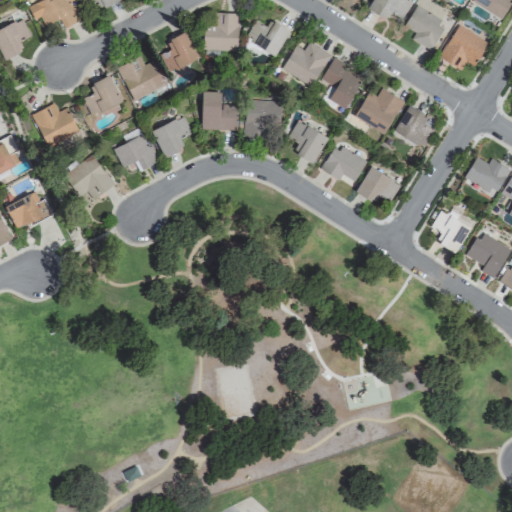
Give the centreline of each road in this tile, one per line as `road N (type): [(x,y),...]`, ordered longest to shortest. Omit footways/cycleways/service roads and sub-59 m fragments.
road 1 (residential): [(52,65),(188,0),(474,112)]
road 2 (residential): [(137,216),(159,190),(207,169),(248,165),(389,245)]
road 3 (residential): [(389,245),(511,48)]
road 4 (residential): [(389,245),(511,325)]
